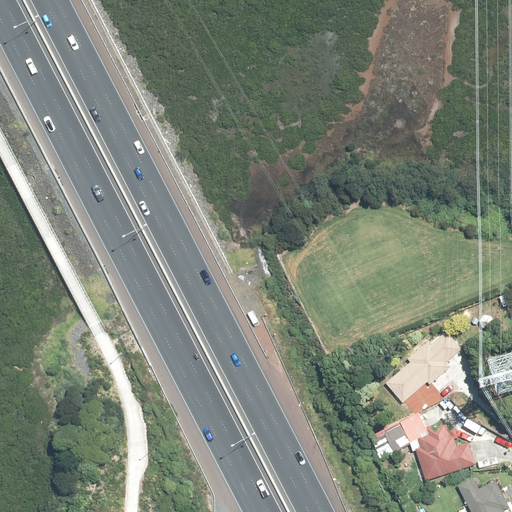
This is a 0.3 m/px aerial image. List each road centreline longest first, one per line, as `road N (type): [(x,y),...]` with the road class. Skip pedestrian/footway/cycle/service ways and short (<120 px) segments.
road 1 (motorway): [(50,0),(313,511)]
road 2 (motorway): [(261,511),(0,7)]
